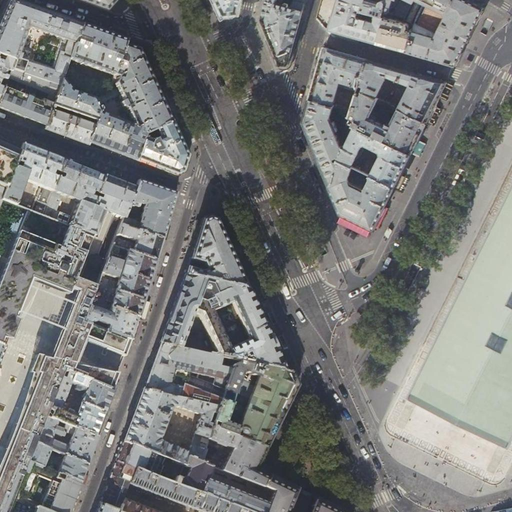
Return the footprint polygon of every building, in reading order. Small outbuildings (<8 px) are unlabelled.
[(0,55),(14,60),(11,69),(60,86),(64,74),(69,60),(81,24),(41,9),(13,0),(8,0),(0,19),(0,55)] [(208,0),(215,15),(232,13),(234,0),(208,0)] [(277,0),(265,0),(261,19),(269,39),(280,66),(288,65),(297,33),(306,0),(294,0),(291,6),(277,2),(277,0)] [(384,18),(381,17),(360,10),(362,6),(340,0),(337,0),(329,29),(377,43),(384,18)] [(340,0),(362,6),(360,10),(381,17),(383,12),(384,9),(384,0),(381,0),(382,1),(373,0),(371,0),(340,0)] [(384,0),(384,9),(383,12),(388,13),(392,0),(400,0),(398,8),(396,7),(393,15),(405,18),(413,0),(384,0)] [(467,0),(413,0),(405,18),(402,22),(411,25),(413,21),(415,21),(422,7),(420,6),(421,3),(434,9),(434,10),(440,14),(441,13),(443,13),(444,17),(434,37),(432,36),(432,35),(425,32),(424,34),(412,30),(405,51),(455,65),(470,35),(483,8),(467,0)] [(393,15),(388,13),(383,12),(381,17),(384,18),(377,43),(405,51),(412,30),(414,26),(411,25),(402,22),(405,18),(393,15)] [(101,31),(81,24),(69,60),(81,64),(81,66),(86,68),(87,66),(113,76),(124,45),(126,40),(101,31)] [(138,49),(124,45),(113,76),(118,77),(115,84),(123,102),(120,103),(122,108),(124,107),(125,110),(126,109),(133,125),(137,132),(145,134),(148,133),(171,122),(153,83),(138,49)] [(357,91),(357,89),(367,59),(324,47),(316,75),(309,98),(334,106),(335,100),(334,100),(338,86),(357,91)] [(0,96),(11,69),(14,60),(0,55),(0,96)] [(367,59),(357,89),(376,98),(387,76),(410,85),(398,109),(426,123),(435,105),(446,82),(367,59)] [(53,105),(60,86),(11,69),(0,96),(0,107),(19,116),(45,125),(46,126),(53,105)] [(74,87),(64,74),(60,86),(53,105),(96,121),(89,143),(113,152),(135,161),(143,139),(145,134),(137,132),(133,125),(129,125),(100,114),(99,112),(101,111),(102,110),(101,107),(99,106),(97,107),(94,100),(70,91),(75,87),(74,87)] [(357,89),(357,91),(351,108),(351,111),(347,122),(348,123),(366,132),(373,119),(370,117),(378,99),(376,98),(357,89)] [(334,106),(309,98),(305,113),(303,122),(313,147),(329,187),(338,161),(346,130),(340,128),(336,131),(331,117),(332,113),(341,116),(339,121),(343,122),(343,125),(347,127),(348,123),(347,122),(351,111),(345,109),(334,106)] [(53,105),(46,126),(44,130),(62,137),(88,146),(89,143),(96,121),(53,105)] [(417,141),(426,123),(398,109),(391,124),(387,122),(386,125),(373,119),(366,132),(411,154),(417,141)] [(171,122),(148,133),(151,141),(151,142),(143,139),(135,161),(151,167),(175,176),(182,173),(184,165),(187,156),(180,140),(171,122)] [(366,132),(348,123),(347,127),(346,130),(338,161),(351,167),(362,146),(365,145),(380,152),(381,156),(370,176),(394,188),(402,171),(411,154),(366,132)] [(0,185),(6,188),(20,151),(0,142),(0,185)] [(23,144),(20,151),(6,188),(1,200),(14,206),(23,183),(26,184),(26,182),(39,187),(30,212),(41,216),(64,159),(42,151),(23,144)] [(82,232),(104,175),(84,167),(64,159),(41,216),(82,232)] [(351,167),(338,161),(329,187),(335,200),(340,213),(373,230),(384,209),(394,188),(370,176),(366,174),(364,178),(365,180),(368,182),(362,194),(359,192),(353,179),(349,177),(353,167),(351,167)] [(452,185),(461,190),(470,173),(460,168),(452,185)] [(118,181),(104,175),(82,232),(113,244),(120,226),(123,218),(128,205),(135,187),(118,181)] [(135,187),(128,205),(131,206),(129,213),(135,215),(136,211),(138,211),(139,208),(142,209),(138,223),(123,218),(120,226),(161,239),(163,240),(168,219),(175,194),(174,193),(154,186),(138,180),(135,187)] [(445,448),(495,472),(509,444),(511,438),(511,192),(441,336),(437,345),(412,396),(398,425),(445,448)] [(116,376),(72,369),(82,342),(122,358),(128,340),(105,331),(89,325),(82,323),(91,299),(112,246),(113,244),(82,232),(41,216),(30,212),(14,206),(1,200),(0,202),(0,356),(12,325),(0,319),(0,273),(1,270),(21,278),(38,285),(43,286),(41,291),(53,296),(55,291),(61,294),(72,299),(56,338),(50,353),(46,362),(40,362),(30,388),(27,395),(18,391),(9,414),(0,435),(0,489),(3,490),(0,498),(0,511),(8,511),(13,499),(28,462),(35,444),(46,416),(61,378),(64,371),(67,372),(111,389),(116,376)] [(230,252),(215,219),(208,217),(201,220),(193,248),(189,259),(200,263),(201,272),(187,267),(184,274),(247,289),(230,252)] [(161,239),(120,226),(113,244),(112,246),(127,251),(155,260),(158,251),(161,239)] [(91,299),(110,306),(110,308),(137,318),(146,289),(155,260),(127,251),(112,246),(91,299)] [(173,304),(159,344),(190,351),(233,360),(285,371),(262,322),(247,289),(184,274),(173,304)] [(110,306),(91,299),(82,323),(89,325),(90,322),(93,323),(94,323),(94,322),(107,326),(105,331),(128,340),(130,341),(134,329),(137,318),(110,308),(110,306)] [(150,367),(142,389),(185,400),(218,407),(223,390),(233,360),(190,351),(159,344),(150,365),(150,367)] [(282,414),(296,386),(296,385),(295,385),(295,384),(293,379),(290,372),(285,371),(233,360),(223,390),(282,414)] [(67,372),(64,379),(61,378),(46,416),(95,436),(95,435),(105,410),(112,390),(111,389),(67,372)] [(122,441),(174,462),(183,466),(186,456),(200,462),(207,439),(212,426),(213,421),(218,407),(185,400),(142,389),(132,413),(122,441)] [(282,414),(223,390),(218,407),(213,421),(218,423),(216,428),(266,448),(272,434),(280,419),(282,414)] [(92,452),(98,437),(95,436),(46,416),(35,444),(50,450),(65,456),(88,465),(92,452)] [(216,428),(212,426),(207,439),(231,448),(224,463),(222,462),(219,469),(232,474),(263,486),(269,476),(255,469),(259,461),(266,448),(216,428)] [(133,468),(166,481),(174,462),(122,441),(118,451),(115,461),(133,468)] [(50,450),(35,444),(28,462),(42,468),(50,450)] [(84,476),(88,465),(65,456),(57,474),(81,484),(84,476)] [(200,462),(186,456),(183,466),(177,485),(245,511),(342,511),(318,500),(308,495),(302,511),(288,511),(286,511),(296,489),(269,476),(263,486),(272,491),(267,504),(205,479),(207,474),(228,483),(232,474),(219,469),(200,462)] [(107,481),(99,503),(117,511),(121,499),(125,489),(127,483),(133,468),(115,461),(107,481)] [(81,484),(57,474),(42,468),(28,462),(13,499),(47,511),(70,511),(73,506),(81,484)] [(133,468),(127,483),(160,496),(194,509),(202,511),(245,511),(177,485),(166,481),(133,468)] [(47,511),(13,499),(8,511),(47,511)] [(153,511),(124,500),(121,499),(117,511),(119,511),(153,511)] [(95,511),(119,511),(117,511),(99,503),(95,511)]
